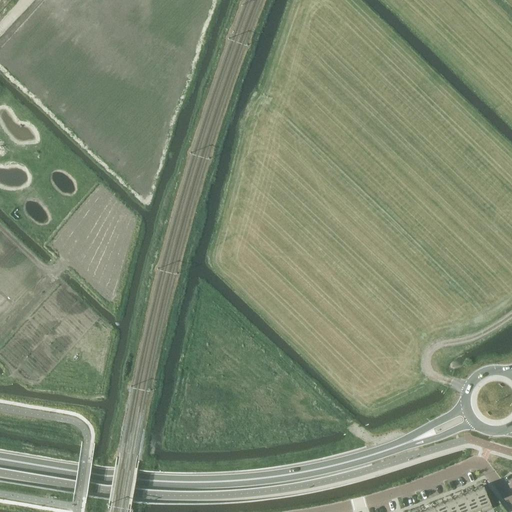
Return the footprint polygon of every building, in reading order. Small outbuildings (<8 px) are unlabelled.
[(487,491),(486,492),(483,485),(476,488),(477,488),(473,490),(472,490),(481,511),(482,511),(492,508),(488,497),(490,497),(487,491)] [(481,511),(472,490),(467,492),(463,494),(462,494),(469,511),(476,511),(480,510),(480,511),(481,511)] [(469,511),(462,494),(456,496),(457,496),(453,498),(452,498),(458,511),(469,511)] [(458,511),(452,498),(446,500),(447,501),(443,502),(442,502),(446,511),(458,511)] [(446,511),(442,502),(437,504),(437,505),(433,506),(432,506),(434,511),(446,511)]
